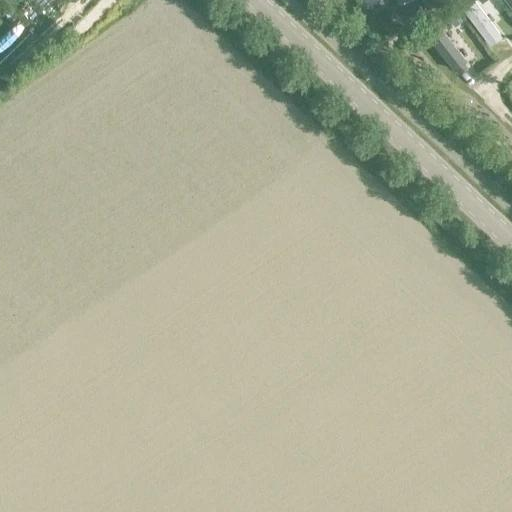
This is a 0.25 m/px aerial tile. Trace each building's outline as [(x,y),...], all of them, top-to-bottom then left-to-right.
[(407,0),(406,0),(393,5),(397,16),(410,11),(415,9),(411,0),(407,0)] [(418,0),(423,11),(432,6),(428,0),(418,0)] [(511,0),(502,0),(511,12),(511,0)] [(499,37),(473,1),(461,10),(488,46),(499,37)] [(464,60),(439,27),(426,37),(450,70),(464,60)]
